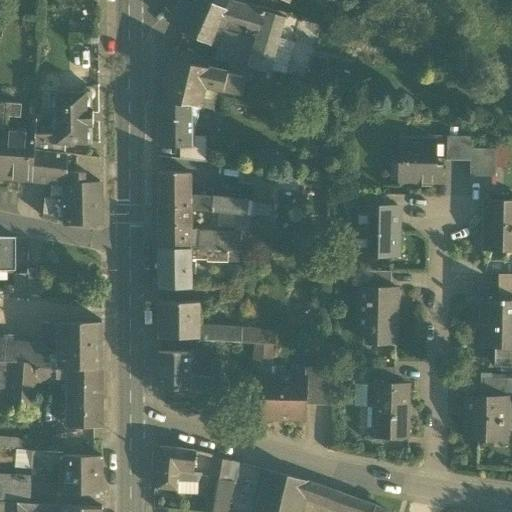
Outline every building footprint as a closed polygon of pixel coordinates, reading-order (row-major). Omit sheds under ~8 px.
[(252,67),(270,71),(280,38),(285,17),(265,11),(254,8),(254,7),(230,0),(228,0),(225,9),(205,0),(196,0),(183,32),(218,48),(225,31),(240,35),(243,27),(258,31),(247,66),(252,67)] [(225,31),(218,48),(213,58),(230,62),(247,66),(258,31),(243,27),(240,35),(225,31)] [(280,38),(270,71),(285,75),(295,42),(280,38)] [(385,43),(366,38),(362,50),(382,55),(385,43)] [(172,60),(162,105),(192,105),(200,107),(205,87),(218,90),(222,90),(223,91),(227,76),(227,72),(172,60)] [(245,80),(249,81),(252,67),(247,66),(230,62),(227,72),(227,76),(245,80)] [(245,80),(227,76),(223,91),(222,90),(222,92),(241,96),(245,80)] [(52,93),(53,118),(52,143),(64,143),(89,142),(89,126),(92,126),(92,109),(89,109),(89,99),(92,98),(94,95),(94,92),(92,88),(89,87),(85,87),(83,89),(81,93),(52,93)] [(205,87),(200,107),(215,108),(218,90),(205,87)] [(0,132),(4,133),(8,131),(9,117),(20,118),(21,104),(0,102),(0,132)] [(192,136),(192,123),(192,105),(162,105),(157,105),(158,145),(174,145),(174,146),(180,146),(192,146),(192,136)] [(200,107),(192,105),(192,123),(196,124),(200,107)] [(64,153),(64,143),(52,143),(53,118),(36,118),(35,132),(34,149),(64,153)] [(35,132),(8,131),(4,133),(0,132),(0,178),(32,180),(34,149),(35,132)] [(191,160),(206,163),(206,136),(192,136),(192,146),(180,146),(180,159),(191,160)] [(447,160),(470,161),(470,149),(471,137),(447,136),(447,160)] [(421,187),(432,187),(433,184),(442,184),(443,164),(436,164),(437,158),(433,158),(433,141),(399,141),(398,163),(407,164),(407,183),(422,183),(421,187)] [(496,146),(496,149),(496,167),(510,167),(510,147),(496,146)] [(67,153),(64,153),(34,149),(32,180),(51,183),(63,184),(65,184),(65,183),(67,183),(84,182),(84,172),(67,172),(67,153)] [(496,149),(470,149),(470,161),(470,176),(496,177),(496,167),(496,149)] [(398,183),(407,183),(407,164),(398,163),(398,183)] [(254,186),(277,189),(278,189),(281,173),(239,167),(237,183),(254,186)] [(158,208),(191,209),(191,195),(191,173),(157,172),(158,208)] [(281,173),(278,189),(298,192),(301,176),(281,173)] [(66,222),(66,225),(100,224),(99,182),(84,182),(67,183),(65,183),(65,184),(66,198),(66,222)] [(51,183),(50,197),(62,198),(63,184),(51,183)] [(254,186),(252,200),(274,203),(275,203),(277,189),(254,186)] [(344,207),(359,208),(359,206),(368,206),(368,194),(344,194),(344,207)] [(191,209),(211,211),(212,197),(191,195),(191,209)] [(212,196),(212,197),(211,211),(237,214),(250,216),(252,200),(212,196)] [(43,217),(66,222),(66,198),(62,198),(50,197),(44,197),(43,217)] [(274,203),(252,200),(250,216),(272,219),(274,203)] [(484,249),(511,250),(511,232),(511,231),(511,200),(490,200),(490,214),(485,214),(484,249)] [(358,254),(398,255),(399,207),(368,206),(359,206),(359,208),(358,254)] [(158,247),(191,249),(191,231),(191,209),(158,208),(158,247)] [(249,252),(249,240),(250,216),(237,214),(236,233),(214,232),(214,250),(214,251),(227,251),(249,253),(249,252)] [(250,216),(249,240),(269,242),(272,219),(250,216)] [(214,232),(191,231),(191,249),(214,250),(214,232)] [(312,233),(291,232),(291,244),(312,244),(312,233)] [(15,237),(0,237),(0,269),(15,270),(15,237)] [(191,288),(191,259),(191,249),(158,247),(158,288),(191,288)] [(214,250),(191,249),(191,259),(208,259),(208,261),(227,261),(227,251),(214,251),(214,250)] [(13,294),(41,294),(41,269),(27,269),(27,274),(14,274),(13,294)] [(362,287),(391,287),(391,271),(362,271),(362,287)] [(498,301),(511,300),(511,274),(498,274),(498,301)] [(365,343),(396,344),(397,293),(391,293),(391,287),(362,287),(360,327),(365,327),(365,343)] [(220,301),(241,301),(241,288),(220,288),(220,301)] [(494,366),(511,366),(511,300),(498,301),(482,300),(481,346),(495,346),(494,366)] [(198,337),(199,337),(199,327),(199,302),(159,302),(159,337),(198,337)] [(59,322),(59,355),(59,367),(66,367),(102,367),(101,334),(101,321),(59,322)] [(233,342),(241,342),(242,329),(199,327),(199,337),(198,337),(198,340),(216,341),(233,342)] [(277,331),(242,329),(241,342),(254,343),(276,345),(277,331)] [(0,360),(5,361),(5,342),(12,343),(13,339),(0,337),(0,360)] [(310,347),(328,348),(327,338),(311,337),(310,347)] [(197,350),(215,351),(216,341),(198,340),(197,350)] [(233,342),(216,341),(215,351),(212,378),(213,378),(210,391),(210,394),(227,396),(227,394),(228,381),(229,375),(233,342)] [(42,345),(12,343),(5,342),(5,361),(35,363),(35,366),(36,366),(59,367),(59,355),(42,345)] [(188,391),(210,394),(210,391),(213,378),(212,378),(190,375),(190,352),(158,351),(158,388),(188,389),(188,391)] [(0,412),(33,415),(35,382),(36,366),(35,366),(35,363),(5,361),(0,360),(0,412)] [(35,382),(67,384),(66,367),(59,367),(36,366),(35,382)] [(102,367),(66,367),(67,384),(66,426),(102,426),(102,367)] [(355,384),(367,384),(367,380),(394,380),(395,367),(355,367),(355,384)] [(306,404),(330,405),(331,369),(306,368),(305,378),(306,378),(306,404)] [(481,396),(507,397),(507,393),(511,392),(511,378),(507,378),(481,377),(481,396)] [(261,418),(306,419),(306,404),(306,378),(305,378),(262,378),(261,418)] [(367,384),(367,406),(366,428),(374,428),(374,437),(407,438),(408,384),(394,384),(394,380),(367,380),(367,384)] [(367,384),(355,384),(354,406),(367,406),(367,384)] [(465,439),(501,440),(502,411),(507,411),(507,397),(481,396),(466,396),(465,439)] [(17,449),(18,439),(0,437),(0,447),(16,449),(17,449)] [(32,450),(33,450),(34,440),(18,439),(17,449),(32,450)] [(178,480),(178,477),(178,471),(192,473),(193,474),(194,466),(196,451),(179,449),(154,445),(151,488),(177,490),(178,480)] [(31,468),(32,450),(17,449),(16,449),(15,467),(31,468)] [(31,468),(61,470),(61,455),(62,455),(62,452),(33,450),(32,450),(31,468)] [(102,455),(62,455),(61,455),(61,470),(61,492),(102,492),(102,455)] [(210,479),(235,484),(238,465),(230,464),(231,461),(225,459),(214,456),(210,479)] [(301,511),(305,498),(310,482),(266,469),(254,511),(301,511)] [(190,481),(192,473),(178,471),(178,477),(183,477),(183,480),(190,481)] [(17,502),(30,503),(32,476),(0,473),(0,500),(7,501),(17,502)] [(199,482),(190,481),(183,480),(178,480),(177,490),(177,493),(198,494),(199,482)] [(386,511),(375,506),(328,489),(318,485),(310,482),(305,498),(342,511),(386,511)] [(7,511),(17,511),(17,502),(7,501),(7,511)] [(33,511),(33,503),(30,503),(17,502),(17,511),(33,511)] [(61,511),(61,505),(33,503),(33,511),(61,511)]
